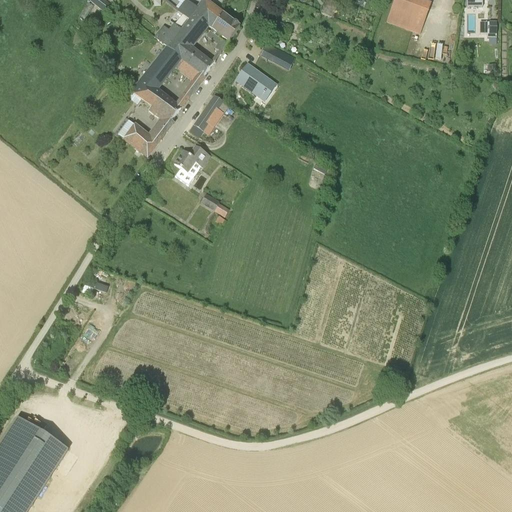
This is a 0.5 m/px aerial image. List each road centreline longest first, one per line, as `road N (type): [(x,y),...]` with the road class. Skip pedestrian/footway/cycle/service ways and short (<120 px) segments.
road 1 (track): [(17,370),(226,442),(264,447),(511,359)]
road 2 (unclassified): [(0,399),(116,213),(244,34),(256,0)]
